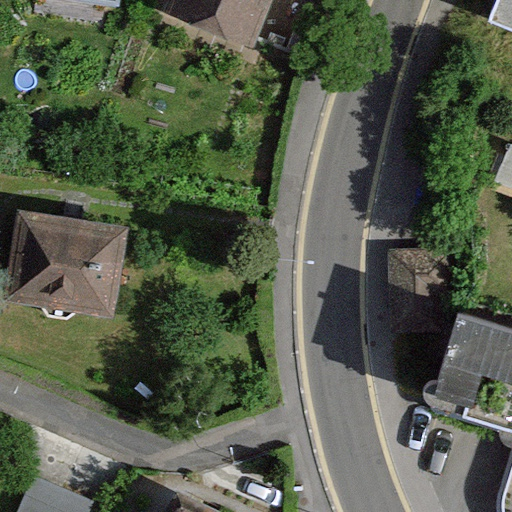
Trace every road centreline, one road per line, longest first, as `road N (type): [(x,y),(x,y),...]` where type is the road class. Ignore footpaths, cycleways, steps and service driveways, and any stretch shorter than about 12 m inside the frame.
road 1 (tertiary): [(371,511),(344,419),(336,265),(360,98),(397,0)]
road 2 (residential): [(0,389),(158,456),(216,447),(272,421)]
